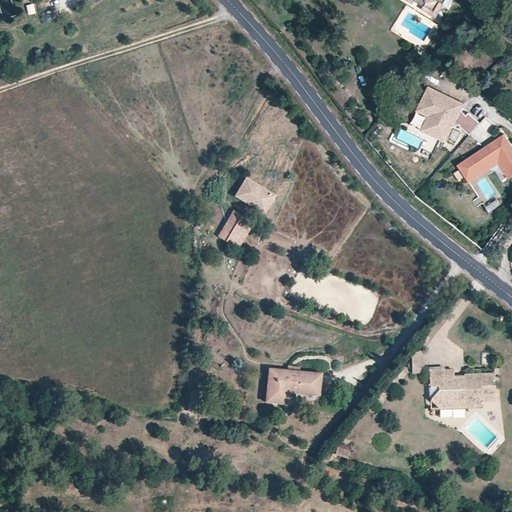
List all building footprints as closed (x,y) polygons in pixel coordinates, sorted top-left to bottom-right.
[(404,0),(413,5),(415,2),(424,7),(434,13),(440,3),(444,5),(446,0),(404,0)] [(422,11),(436,20),(445,5),(444,5),(440,3),(434,13),(424,7),(422,11)] [(29,16),(36,14),(33,4),(26,6),(29,16)] [(430,135),(423,149),(433,154),(440,139),(445,142),(454,125),(458,124),(469,135),(480,123),(468,112),(466,115),(461,110),(464,104),(428,86),(416,111),(428,116),(421,130),(430,135)] [(511,176),(511,146),(504,134),(458,165),(460,169),(454,173),(459,182),(466,177),(467,179),(499,158),(511,176)] [(469,182),(498,163),(508,179),(511,176),(499,158),(467,179),(469,182)] [(264,214),(276,195),(246,177),(235,196),(264,214)] [(237,248),(252,222),(234,211),(218,237),(237,248)] [(273,395),(276,369),(269,368),(266,394),(273,395)] [(319,396),(321,374),(299,372),(287,370),(276,369),(273,395),(266,394),(265,402),(287,404),(288,393),(319,396)] [(483,395),(496,394),(495,373),(466,375),(466,377),(467,383),(456,382),(455,377),(454,371),(446,371),(446,369),(430,369),(430,388),(440,388),(440,393),(430,401),(440,409),(467,409),(467,400),(484,400),(483,395)] [(200,414),(204,393),(191,390),(188,412),(200,414)] [(484,408),(484,400),(467,400),(467,409),(484,408)] [(467,417),(467,409),(440,409),(440,418),(467,417)] [(347,460),(350,451),(338,447),(335,456),(347,460)]
